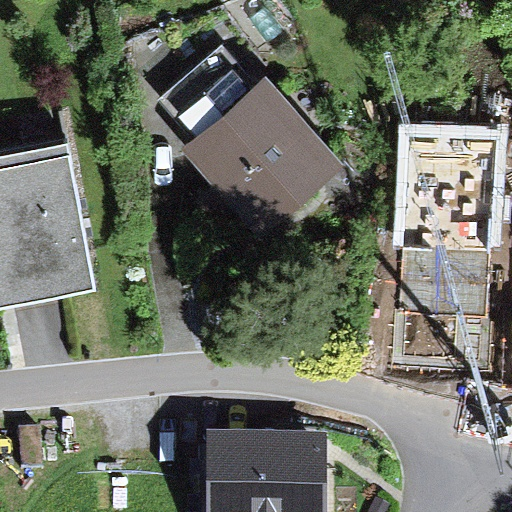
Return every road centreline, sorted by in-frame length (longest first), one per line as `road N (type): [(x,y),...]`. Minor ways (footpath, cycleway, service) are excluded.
road 1 (motorway): [(0,153),(511,74)]
road 2 (residential): [(0,402),(218,378),(375,407),(467,437)]
